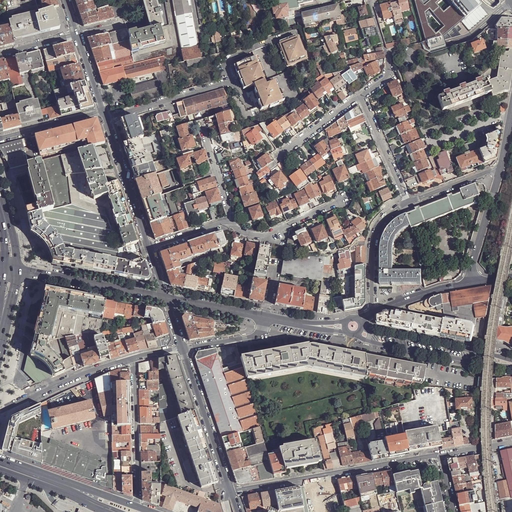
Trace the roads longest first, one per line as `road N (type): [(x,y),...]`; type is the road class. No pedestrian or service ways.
road 1 (residential): [(231,491),(441,455)]
road 2 (tertiary): [(15,269),(166,298)]
road 3 (residential): [(231,491),(182,348)]
road 4 (residential): [(133,358),(135,505)]
road 5 (residential): [(150,249),(103,110)]
road 6 (secondary): [(135,505),(0,456)]
road 7 (residential): [(0,411),(133,358)]
road 8 (residential): [(233,221),(241,232),(264,236),(342,200)]
road 9 (residential): [(407,203),(375,236),(374,311)]
road 10 (tertiary): [(500,167),(467,283)]
road 11 (residential): [(354,333),(471,361)]
